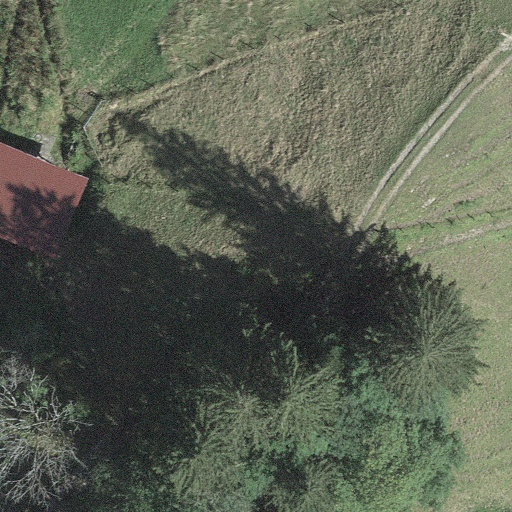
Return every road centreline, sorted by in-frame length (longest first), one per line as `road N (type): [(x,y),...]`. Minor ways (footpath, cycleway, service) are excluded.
road 1 (track): [(51,511),(325,283),(400,174),(511,54)]
road 2 (track): [(169,0),(84,102)]
